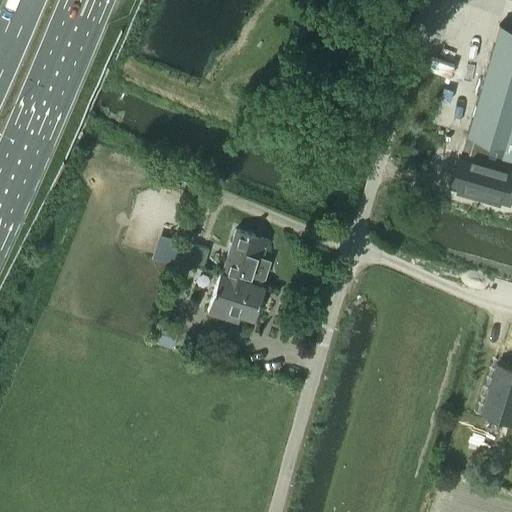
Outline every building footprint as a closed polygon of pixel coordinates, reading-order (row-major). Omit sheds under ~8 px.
[(511,29),(498,25),(464,143),(470,145),(502,154),(511,156),(511,29)] [(462,154),(453,184),(461,187),(460,190),(475,195),(476,191),(482,193),(503,199),(507,200),(511,181),(511,156),(502,154),(470,145),(467,155),(462,154)] [(261,258),(267,240),(234,230),(220,272),(217,271),(207,305),(225,311),(227,305),(255,314),(263,288),(248,284),(257,256),(261,258)] [(176,258),(182,240),(168,236),(162,254),(176,258)] [(203,267),(209,248),(182,240),(169,282),(181,285),(188,263),(203,267)] [(511,422),(511,418),(511,368),(494,363),(479,412),(511,422)]
